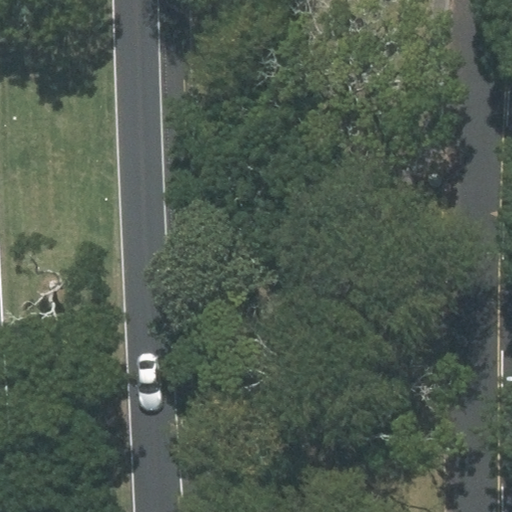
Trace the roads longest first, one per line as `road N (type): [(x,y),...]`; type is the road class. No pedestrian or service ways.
road 1 (primary): [(136,0),(163,511)]
road 2 (residential): [(498,511),(501,140),(511,2)]
